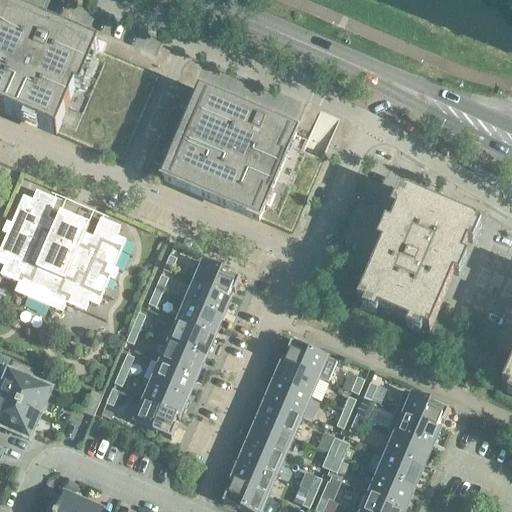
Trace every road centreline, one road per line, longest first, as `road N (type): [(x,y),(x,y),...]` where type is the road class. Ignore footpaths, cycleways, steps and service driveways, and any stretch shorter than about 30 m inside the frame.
road 1 (secondary): [(442,106),(203,0)]
road 2 (residential): [(305,259),(210,465)]
road 3 (residential): [(18,511),(36,471),(52,458),(189,511)]
road 4 (residential): [(368,122),(186,40)]
road 5 (unclassified): [(305,259),(125,182)]
road 6 (unclassified): [(368,122),(511,208)]
road 7 (residential): [(186,40),(125,182)]
road 8 (unclassified): [(305,259),(368,122)]
road 9 (unclassified): [(125,182),(0,129)]
